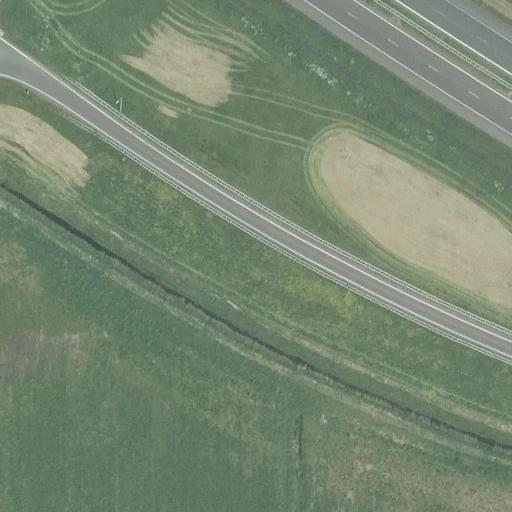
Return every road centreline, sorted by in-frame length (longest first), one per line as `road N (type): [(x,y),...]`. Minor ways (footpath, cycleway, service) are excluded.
road 1 (motorway): [(0,49),(258,224),(511,350)]
road 2 (motorway): [(328,0),(511,118)]
